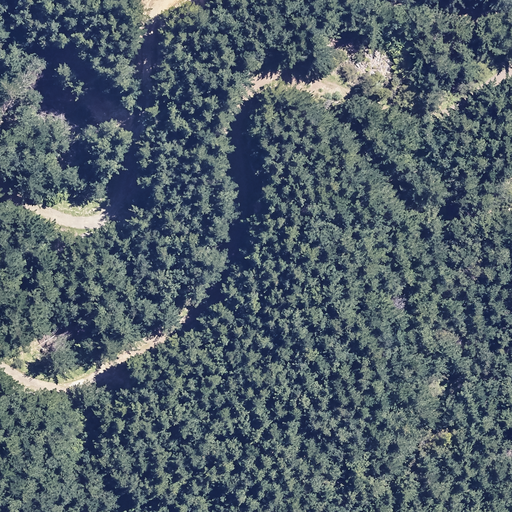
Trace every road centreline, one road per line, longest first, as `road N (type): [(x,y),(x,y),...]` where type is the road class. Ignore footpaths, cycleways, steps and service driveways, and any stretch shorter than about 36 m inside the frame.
road 1 (track): [(0,369),(75,388),(120,369),(197,313),(227,274),(246,208),(244,124),(253,88),(268,71),(432,118),(511,65)]
road 2 (track): [(171,0),(155,11),(113,217),(53,211),(0,192)]
road 3 (track): [(511,13),(371,0)]
